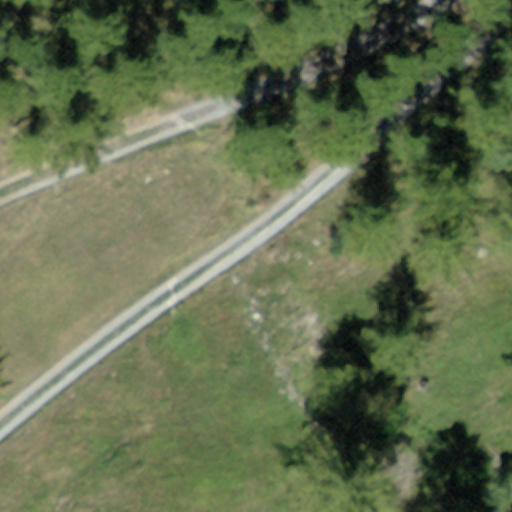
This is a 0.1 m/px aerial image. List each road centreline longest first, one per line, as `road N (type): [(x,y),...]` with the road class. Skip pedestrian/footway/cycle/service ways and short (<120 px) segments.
road 1 (track): [(0,430),(139,307),(250,237),(511,11)]
road 2 (track): [(436,0),(401,24),(0,199)]
